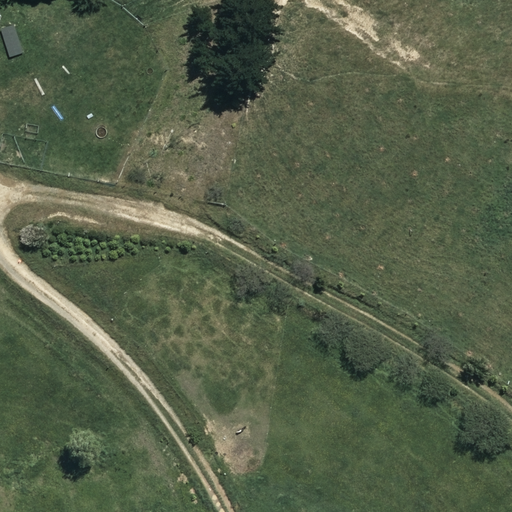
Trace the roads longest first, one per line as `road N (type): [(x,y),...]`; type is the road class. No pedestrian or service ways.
road 1 (track): [(511,426),(285,258),(121,216),(0,207)]
road 2 (track): [(0,227),(8,253),(74,313),(208,464),(230,511)]
